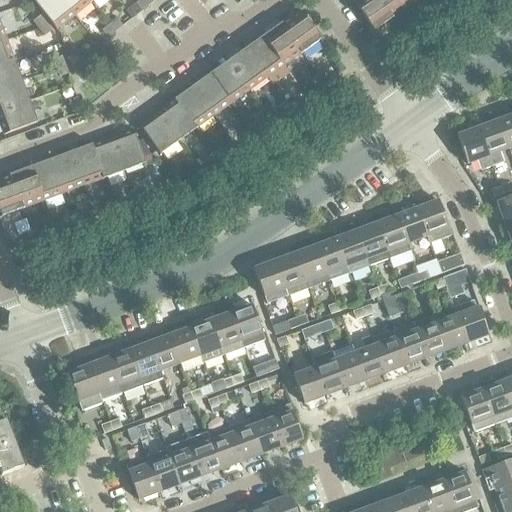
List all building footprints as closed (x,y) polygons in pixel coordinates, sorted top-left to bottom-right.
[(74,16),(61,0),(37,0),(34,2),(57,30),(74,16)] [(91,3),(89,0),(61,0),(74,16),(91,3)] [(148,5),(143,0),(138,0),(135,3),(140,10),(148,5)] [(392,18),(379,0),(356,0),(353,2),(374,32),(392,18)] [(410,6),(405,0),(379,0),(392,18),(410,6)] [(299,11),(281,24),(302,53),(320,40),(299,11)] [(45,23),(39,16),(32,22),(38,29),(45,23)] [(115,19),(108,24),(114,32),(121,26),(115,19)] [(51,30),(45,23),(38,29),(44,36),(51,30)] [(114,32),(108,24),(101,30),(107,37),(114,32)] [(281,24),(263,37),(284,66),(302,53),(281,24)] [(263,37),(246,49),(266,79),(284,66),(263,37)] [(0,66),(14,61),(7,41),(0,43),(0,66)] [(246,49),(228,62),(249,91),(266,79),(246,49)] [(73,52),(66,58),(72,66),(79,60),(73,52)] [(56,68),(64,65),(61,56),(52,59),(56,68)] [(0,89),(22,81),(14,61),(0,66),(0,89)] [(228,62),(210,75),(231,104),(249,91),(228,62)] [(345,70),(340,63),(334,66),(339,74),(345,70)] [(67,74),(64,65),(56,68),(59,77),(67,74)] [(326,72),(319,77),(324,85),(331,79),(326,72)] [(210,75),(193,87),(214,116),(231,104),(210,75)] [(324,85),(319,77),(311,83),(316,90),(324,85)] [(0,112),(29,100),(22,81),(0,89),(0,112)] [(193,87),(175,100),(196,129),(214,116),(193,87)] [(291,97),(283,102),(289,110),(296,104),(291,97)] [(80,106),(77,98),(68,101),(71,110),(80,106)] [(37,123),(29,100),(0,112),(0,125),(4,135),(37,123)] [(196,129),(175,100),(158,112),(178,141),(196,129)] [(289,110),(283,102),(276,108),(281,115),(289,110)] [(178,141),(158,112),(139,126),(160,155),(178,141)] [(511,116),(498,121),(509,150),(511,148),(511,116)] [(49,123),(48,119),(37,123),(39,127),(49,123)] [(509,150),(498,121),(478,129),(492,167),(503,163),(500,153),(509,150)] [(248,127),(253,135),(261,130),(255,122),(248,127)] [(253,135),(248,127),(240,133),(246,140),(253,135)] [(492,167),(478,129),(457,137),(467,165),(477,161),(481,171),(492,167)] [(112,138),(124,172),(145,164),(133,130),(112,138)] [(112,138),(91,146),(104,179),(124,172),(112,138)] [(91,146),(71,153),(83,187),(104,179),(91,146)] [(220,147),(212,153),(218,160),(225,155),(220,147)] [(83,187),(71,153),(51,160),(63,194),(83,187)] [(218,160),(212,153),(205,158),(210,166),(218,160)] [(51,160),(31,168),(43,202),(63,194),(51,160)] [(43,202),(31,168),(10,175),(23,209),(43,202)] [(172,171),(164,175),(166,180),(175,176),(172,171)] [(23,209),(10,175),(0,179),(0,212),(1,217),(23,209)] [(175,176),(166,180),(170,189),(179,185),(175,176)] [(170,189),(166,180),(158,184),(162,193),(170,189)] [(508,183),(499,186),(502,195),(511,191),(508,183)] [(502,195),(499,186),(490,190),(493,198),(502,195)] [(504,225),(511,221),(511,197),(496,203),(504,225)] [(120,198),(111,201),(114,210),(123,207),(120,198)] [(114,210),(111,201),(102,205),(106,213),(114,210)] [(430,245),(451,237),(438,201),(417,209),(427,238),(430,245)] [(427,238),(417,209),(397,217),(408,245),(427,238)] [(79,213),(70,216),(73,225),(82,222),(79,213)] [(73,225),(70,216),(62,219),(65,228),(73,225)] [(408,245),(397,217),(376,224),(389,259),(410,252),(408,245)] [(389,259),(376,224),(356,232),(367,260),(369,267),(389,259)] [(30,231),(34,240),(42,236),(39,228),(30,231)] [(34,240),(30,231),(22,234),(25,243),(34,240)] [(356,232),(336,239),(346,268),(367,260),(356,232)] [(346,268),(336,239),(316,246),(327,275),(346,268)] [(316,246),(295,254),(308,289),(329,282),(327,275),(316,246)] [(295,254),(274,262),(285,290),(287,297),(308,289),(295,254)] [(464,266),(460,255),(437,263),(441,275),(464,266)] [(285,290),(274,262),(254,269),(264,298),(285,290)] [(426,270),(417,273),(420,281),(429,278),(426,270)] [(465,271),(443,279),(446,287),(447,290),(470,282),(465,271)] [(420,281),(417,273),(408,276),(411,284),(420,281)] [(445,286),(442,278),(433,281),(436,290),(445,286)] [(385,285),(376,288),(379,296),(388,293),(385,285)] [(379,296),(376,288),(367,291),(370,299),(379,296)] [(413,298),(410,290),(401,293),(404,301),(413,298)] [(404,301),(401,293),(392,296),(395,305),(404,301)] [(344,300),(336,303),(339,311),(347,308),(344,300)] [(456,316),(467,344),(488,336),(475,301),(454,308),(456,316)] [(339,311),(336,303),(327,306),(330,314),(339,311)] [(372,313),(369,305),(361,308),(364,316),(372,313)] [(231,313),(242,342),(262,334),(252,306),(231,313)] [(364,316),(361,308),(352,311),(355,320),(364,316)] [(231,313),(210,321),(223,356),(244,348),(242,342),(231,313)] [(304,315),(295,318),(298,326),(307,323),(304,315)] [(447,352),(436,323),(434,316),(413,324),(426,359),(447,352)] [(456,316),(436,323),(447,352),(467,344),(456,316)] [(298,326),(295,318),(287,321),(290,329),(298,326)] [(332,328),(329,320),(320,323),(323,331),(332,328)] [(223,356),(210,321),(190,328),(200,357),(203,364),(223,356)] [(323,331),(320,323),(311,326),(314,335),(323,331)] [(426,359),(413,324),(393,331),(396,338),(406,367),(426,359)] [(190,328),(170,336),(180,364),(200,357),(190,328)] [(364,350),(355,353),(366,382),(386,374),(375,346),(371,335),(360,339),(364,350)] [(170,336),(149,343),(160,372),(180,364),(170,336)] [(288,345),(285,336),(276,340),(279,348),(288,345)] [(396,338),(375,346),(386,374),(406,367),(396,338)] [(149,343),(129,351),(142,386),(163,379),(160,372),(149,343)] [(142,386),(129,351),(109,358),(119,387),(122,394),(142,386)] [(355,353),(335,361),(345,389),(366,382),(355,353)] [(119,387),(109,358),(89,366),(99,394),(119,387)] [(278,369),(275,361),(266,364),(269,372),(278,369)] [(345,389),(335,361),(315,368),(325,397),(345,389)] [(99,394),(89,366),(68,374),(78,402),(99,394)] [(325,397),(315,368),(293,376),(304,405),(325,397)] [(239,374),(230,377),(234,385),(242,382),(239,374)] [(234,385),(230,377),(222,380),(225,389),(234,385)] [(511,378),(502,382),(511,409),(511,378)] [(268,387),(265,379),(256,382),(259,390),(268,387)] [(259,390),(256,382),(247,385),(250,393),(259,390)] [(511,418),(511,409),(502,382),(482,390),(495,425),(511,418)] [(202,398),(199,389),(190,392),(193,401),(202,398)] [(495,425),(482,390),(461,398),(474,433),(495,425)] [(193,401),(190,392),(181,396),(184,404),(193,401)] [(228,402),(225,393),(216,397),(219,405),(220,405),(228,402)] [(219,405),(216,397),(207,400),(210,408),(219,405)] [(230,407),(228,402),(220,405),(222,410),(230,407)] [(158,403),(149,407),(152,415),(161,412),(158,403)] [(219,405),(210,408),(212,414),(221,411),(219,405)] [(268,413),(281,448),(302,440),(289,405),(268,413)] [(152,415),(149,407),(140,410),(144,419),(152,415)] [(187,417),(184,409),(175,412),(178,420),(187,417)] [(178,420),(175,412),(166,415),(169,423),(178,420)] [(281,448),(268,413),(248,420),(250,427),(261,456),(281,448)] [(118,419),(109,422),(112,430),(121,427),(118,419)] [(5,422),(0,423),(0,472),(1,476),(23,469),(5,422)] [(112,430),(109,422),(100,425),(103,434),(112,430)] [(135,427),(138,435),(140,439),(148,436),(146,432),(143,424),(135,427)] [(126,430),(129,438),(130,442),(140,439),(138,435),(135,427),(126,430)] [(261,456),(250,427),(230,435),(241,463),(261,456)] [(241,463),(230,435),(228,428),(207,435),(220,471),(241,463)] [(207,435),(187,443),(202,482),(220,475),(221,473),(220,471),(207,435)] [(102,441),(105,451),(110,449),(107,439),(102,441)] [(167,450),(180,486),(181,488),(183,489),(202,482),(187,443),(167,450)] [(511,446),(511,444),(502,448),(506,456),(511,453),(511,446)] [(506,456),(502,448),(494,451),(497,459),(506,456)] [(167,450),(147,458),(160,493),(180,486),(167,450)] [(160,493),(147,458),(125,465),(138,501),(160,493)] [(495,490),(511,483),(511,459),(487,469),(495,490)] [(465,473),(443,481),(454,511),(467,511),(481,507),(477,496),(473,497),(465,473)] [(454,511),(443,481),(423,488),(431,511),(454,511)] [(511,483),(495,490),(502,510),(511,506),(511,483)] [(403,496),(408,511),(431,511),(423,488),(403,496)] [(268,504),(270,511),(295,511),(290,496),(268,504)] [(408,511),(403,496),(383,503),(385,511),(408,511)] [(362,511),(385,511),(383,503),(362,511)]
